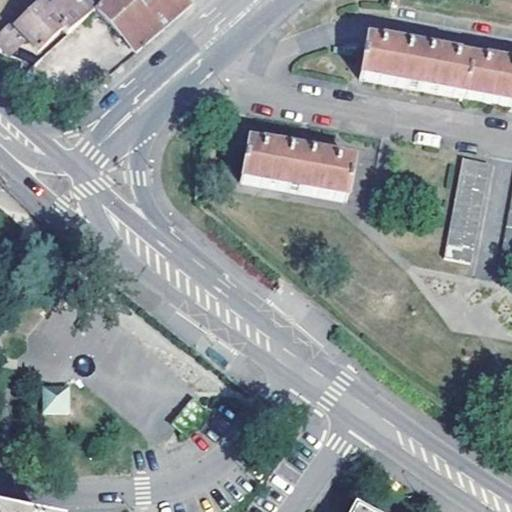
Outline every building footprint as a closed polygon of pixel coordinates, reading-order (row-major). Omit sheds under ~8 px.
[(17,31),(29,43),(40,54),(66,31),(70,36),(93,15),(78,0),(59,0),(47,12),(43,8),(22,27),(17,31)] [(188,0),(109,0),(100,9),(140,52),(192,3),(188,0)] [(0,42),(15,57),(29,43),(17,31),(22,27),(17,23),(0,38),(0,42)] [(365,46),(359,82),(511,109),(511,69),(417,52),(381,45),(380,48),(365,46)] [(297,155),(263,150),(263,152),(247,150),(241,188),(347,205),(354,167),(339,164),(339,162),(297,155)] [(446,260),(472,264),(487,167),(461,163),(446,260)] [(511,205),(501,269),(511,270),(511,205)] [(42,416),(68,416),(67,389),(42,390),(42,416)] [(193,409),(167,439),(178,448),(205,418),(193,409)]
